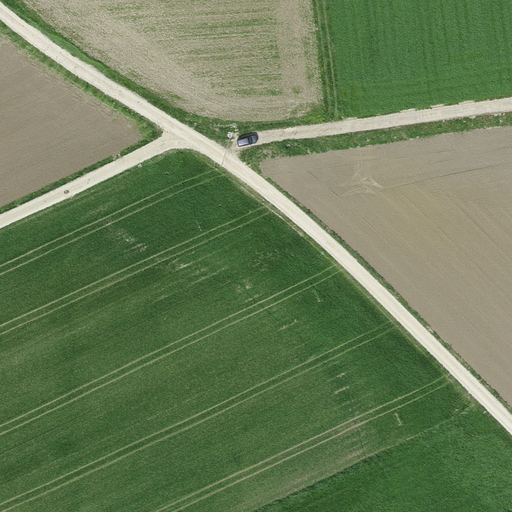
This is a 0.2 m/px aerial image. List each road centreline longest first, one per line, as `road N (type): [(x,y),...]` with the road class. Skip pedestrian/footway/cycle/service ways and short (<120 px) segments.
road 1 (track): [(511,422),(269,191),(0,10)]
road 2 (track): [(0,220),(185,133)]
